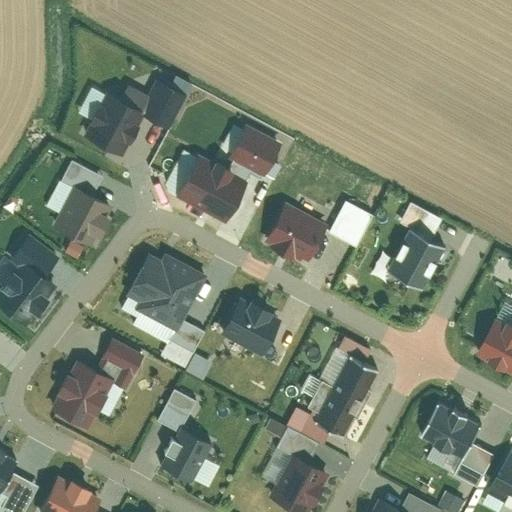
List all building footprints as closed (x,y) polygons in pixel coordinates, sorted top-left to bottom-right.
[(156,83),(144,120),(166,126),(178,90),(156,83)] [(145,110),(109,90),(83,137),(119,156),(145,110)] [(247,183),(192,157),(175,193),(230,219),(247,183)] [(111,205),(72,188),(53,231),(93,248),(111,205)] [(327,227),(283,202),(262,238),(306,263),(327,227)] [(445,246),(408,228),(387,274),(424,291),(445,246)] [(205,275),(150,246),(122,299),(177,327),(205,275)] [(55,283),(23,261),(0,293),(0,306),(26,325),(55,283)] [(283,321),(238,296),(217,334),(261,359),(283,321)] [(511,329),(494,320),(476,356),(511,374),(511,329)] [(363,354),(367,346),(340,336),(337,344),(363,354)] [(181,367),(199,376),(207,359),(189,350),(181,367)] [(349,353),(332,383),(360,399),(377,369),(349,353)] [(116,384),(77,363),(50,410),(90,432),(116,384)] [(360,399),(332,383),(312,420),(340,435),(360,399)] [(152,417),(176,429),(192,397),(168,385),(152,417)] [(482,423),(439,401),(421,436),(465,458),(482,423)] [(266,416),(261,426),(276,434),(281,423),(266,416)] [(192,483),(209,443),(181,431),(163,470),(192,483)] [(0,493),(17,463),(0,453),(0,493)] [(308,511),(327,473),(289,456),(268,501),(292,511),(308,511)] [(511,458),(494,492),(511,502),(511,458)] [(96,511),(101,503),(60,479),(40,511),(96,511)] [(406,489),(396,507),(405,511),(435,511),(439,507),(406,489)] [(444,489),(437,504),(455,511),(457,511),(463,497),(444,489)] [(403,511),(378,500),(372,511),(403,511)]
